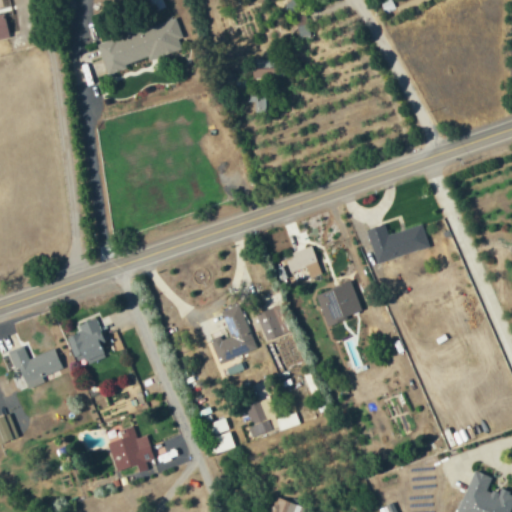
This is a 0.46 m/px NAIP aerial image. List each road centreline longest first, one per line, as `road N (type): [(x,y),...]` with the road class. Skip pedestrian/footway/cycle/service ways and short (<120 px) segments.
road 1 (tertiary): [(0,305),(511,128)]
road 2 (residential): [(113,267),(220,511)]
